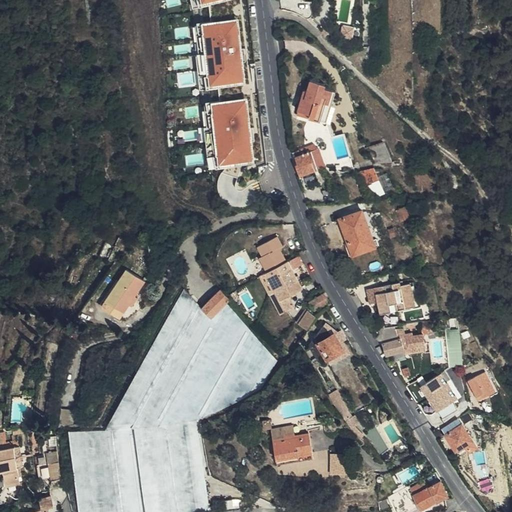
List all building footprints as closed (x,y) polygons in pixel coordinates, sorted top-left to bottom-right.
[(244,84),(237,22),(197,26),(206,88),(244,84)] [(326,123),(335,91),(324,88),(325,84),(311,80),(307,91),(305,90),(298,110),(310,114),(309,118),(326,123)] [(252,155),(244,95),(203,99),(210,165),(252,155)] [(383,144),(368,149),(375,165),(389,160),(383,144)] [(308,152),(311,161),(314,160),(317,169),(324,167),(318,149),(308,152)] [(314,170),(311,161),(308,152),(306,150),(303,151),(301,152),(301,155),(296,156),(299,164),(296,165),(299,175),(314,170)] [(368,167),(353,169),(356,175),(361,174),(364,186),(373,184),(368,167)] [(403,209),(394,214),(398,225),(408,220),(403,209)] [(374,247),(361,211),(339,219),(350,248),(352,255),(374,247)] [(264,257),(261,259),(269,272),(270,273),(267,275),(278,293),(289,312),(297,307),(290,296),(305,287),(288,260),(286,260),(280,251),(285,248),(277,236),(258,248),(264,257)] [(269,272),(261,259),(255,263),(263,276),(266,273),(269,272)] [(266,273),(263,276),(261,277),(272,296),(278,293),(267,275),(270,273),(269,272),(266,273)] [(123,316),(127,307),(131,298),(138,283),(117,274),(103,306),(100,305),(98,310),(111,316),(113,312),(123,316)] [(417,307),(412,283),(401,286),(400,283),(393,284),(394,290),(388,291),(386,286),(377,288),(380,303),(382,313),(393,311),(392,306),(398,304),(399,310),(417,307)] [(380,303),(377,288),(366,291),(364,293),(372,305),(380,303)] [(212,318),(229,299),(220,289),(205,306),(202,309),(212,318)] [(284,315),(289,312),(278,293),(272,296),(284,315)] [(314,310),(328,301),(323,293),(309,302),(314,310)] [(305,329),(314,316),(306,310),(297,323),(305,329)] [(427,321),(420,322),(422,333),(422,334),(433,332),(431,320),(427,321)] [(328,359),(331,364),(351,352),(348,346),(344,339),(347,337),(342,328),(338,330),(325,322),(323,324),(327,326),(331,334),(335,332),(345,349),(328,359)] [(345,349),(335,332),(331,334),(327,326),(323,324),(311,342),(320,358),(325,355),(328,359),(345,349)] [(394,326),(379,328),(381,335),(376,338),(383,343),(397,339),(395,329),(394,326)] [(459,327),(444,328),(449,366),(463,364),(459,327)] [(383,343),(387,356),(404,350),(405,353),(425,349),(422,334),(422,333),(411,336),(404,338),(404,334),(403,328),(395,329),(397,339),(383,343)] [(408,369),(402,371),(405,380),(411,378),(408,369)] [(445,370),(441,372),(458,397),(461,395),(445,370)] [(484,370),(467,380),(478,399),(491,392),(486,382),(489,379),(484,370)] [(458,397),(441,372),(422,386),(438,410),(458,397)] [(489,379),(486,382),(491,392),(495,390),(489,379)] [(337,390),(330,394),(345,419),(352,415),(337,390)] [(352,415),(345,419),(350,426),(353,424),(356,422),(357,421),(358,420),(358,419),(358,418),(358,417),(358,416),(357,415),(356,415),(355,415),(354,415),(353,415),(352,415)] [(456,417),(445,424),(449,430),(464,420),(460,415),(456,417)] [(199,416),(193,417),(202,468),(206,471),(199,416)] [(315,451),(311,429),(298,431),(296,420),(273,423),(278,456),(315,451)] [(464,420),(449,430),(448,431),(459,447),(467,441),(469,443),(472,447),(478,442),(464,420)] [(360,435),(353,424),(350,426),(356,437),(360,435)] [(376,425),(365,432),(382,452),(390,447),(376,425)] [(4,431),(0,431),(0,465),(0,466),(1,470),(4,469),(7,486),(19,483),(21,483),(19,475),(24,475),(23,467),(20,446),(15,446),(7,448),(4,431)] [(6,431),(4,431),(7,448),(15,446),(14,441),(13,441),(11,442),(7,442),(6,431)] [(467,441),(459,447),(461,450),(469,443),(467,441)] [(57,443),(48,444),(49,454),(58,453),(57,443)] [(332,473),(346,471),(344,451),(330,452),(332,473)] [(63,487),(59,460),(49,462),(53,489),(63,487)] [(46,491),(42,462),(37,463),(42,492),(46,491)] [(393,500),(398,511),(400,511),(407,509),(409,511),(418,507),(419,508),(425,506),(424,505),(435,499),(436,501),(448,494),(441,481),(428,487),(425,481),(393,500)] [(55,493),(44,495),(46,506),(58,503),(55,493)] [(391,497),(378,502),(381,511),(395,505),(393,500),(391,497)]
